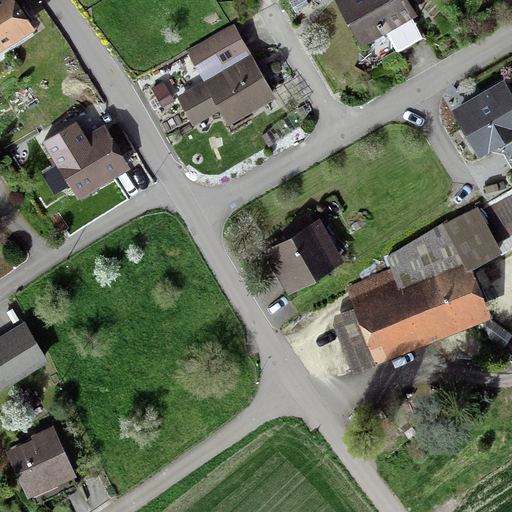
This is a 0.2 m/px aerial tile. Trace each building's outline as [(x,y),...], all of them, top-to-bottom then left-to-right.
[(0,0),(0,43),(28,24),(12,0),(0,0)] [(388,31),(398,48),(421,35),(410,14),(413,12),(405,0),(341,0),(364,40),(385,28),(386,31),(388,31)] [(244,48),(232,27),(191,51),(197,61),(215,52),(221,62),(244,48)] [(271,94),(250,57),(180,97),(193,119),(220,103),(229,118),(271,94)] [(94,99),(78,74),(51,91),(67,116),(94,99)] [(480,150),(490,144),(500,147),(511,139),(511,100),(503,84),(457,111),(480,150)] [(75,120),(44,139),(74,188),(120,160),(103,133),(88,142),(75,120)] [(476,209),(493,241),(511,230),(511,188),(487,203),(476,209)] [(493,241),(476,209),(475,208),(446,222),(445,221),(388,255),(389,256),(360,274),(364,283),(355,286),(363,305),(336,321),(355,368),(405,347),(401,337),(480,304),(465,266),(497,247),(493,241)] [(300,225),(287,231),(291,238),(271,250),(291,284),(336,257),(316,224),(303,231),(300,225)] [(0,339),(0,382),(44,355),(25,324),(0,339)] [(29,389),(10,400),(15,409),(19,406),(22,411),(37,402),(29,389)] [(36,503),(63,491),(57,476),(71,470),(51,428),(35,435),(37,440),(11,453),(36,503)]
